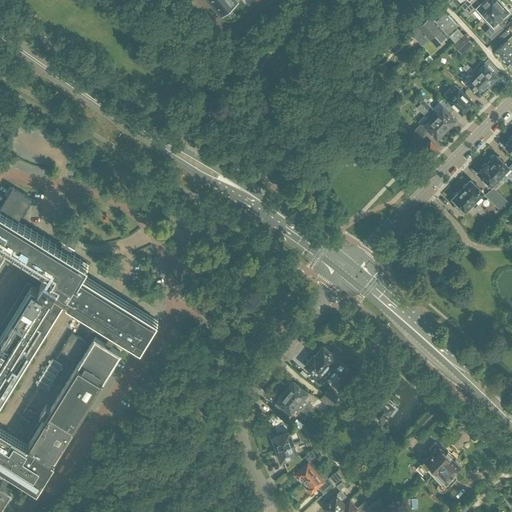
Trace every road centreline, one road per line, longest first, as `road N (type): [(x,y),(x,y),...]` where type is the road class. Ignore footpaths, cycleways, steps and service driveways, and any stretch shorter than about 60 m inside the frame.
road 1 (secondary): [(349,270),(0,35)]
road 2 (residential): [(322,301),(430,387),(511,468)]
road 3 (residential): [(274,511),(250,467),(242,408),(261,372),(322,301)]
road 4 (residential): [(349,270),(511,97)]
road 5 (secondary): [(511,419),(349,270)]
